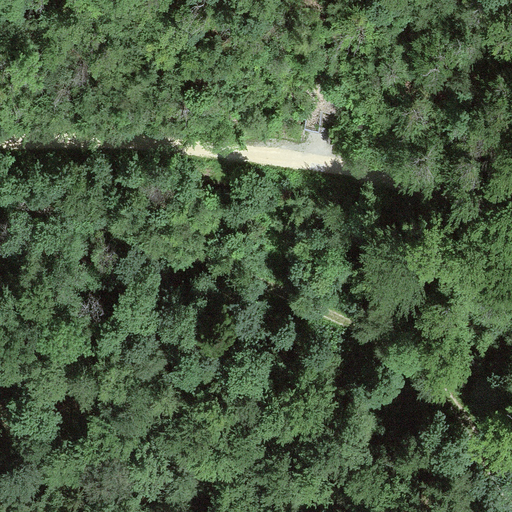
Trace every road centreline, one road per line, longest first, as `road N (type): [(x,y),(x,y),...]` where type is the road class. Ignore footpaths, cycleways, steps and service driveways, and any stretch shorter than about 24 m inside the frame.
road 1 (track): [(0,145),(69,141),(298,157),(381,174),(511,219)]
road 2 (track): [(0,204),(323,311)]
road 3 (track): [(511,502),(409,362),(323,311)]
